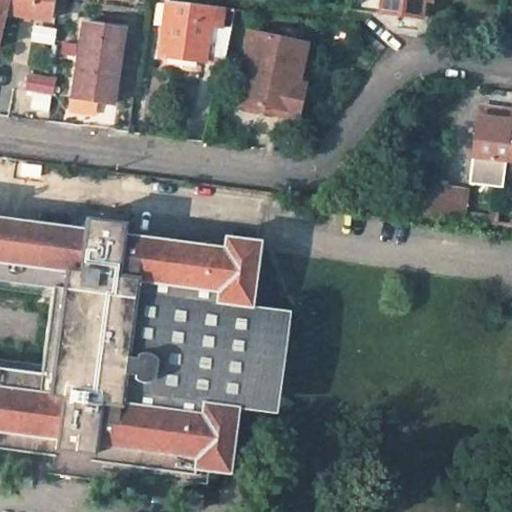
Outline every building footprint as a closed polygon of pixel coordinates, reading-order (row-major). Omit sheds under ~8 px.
[(47,20),(50,0),(0,0),(0,24),(3,14),(47,20)] [(381,0),(380,13),(420,19),(422,2),(430,3),(430,0),(381,0)] [(225,59),(229,43),(236,12),(172,3),(168,27),(161,27),(157,55),(215,63),(216,58),(225,59)] [(81,25),(71,100),(111,105),(120,31),(81,25)] [(311,46),(251,35),(242,75),(246,80),(240,106),(261,111),(262,106),(263,104),(281,108),(287,81),(303,84),(311,46)] [(55,81),(27,76),(24,91),(51,96),(55,81)] [(262,106),(261,111),(280,115),(279,117),(301,122),(309,85),(303,84),(287,81),(281,108),(263,104),(262,106)] [(476,115),(467,180),(500,184),(503,159),(508,119),(509,110),(482,106),(481,116),(476,115)] [(511,110),(509,110),(508,119),(503,159),(511,159),(511,110)] [(466,192),(428,186),(423,214),(462,219),(466,192)] [(252,307),(261,240),(226,235),(224,246),(124,233),(124,224),(84,218),(83,228),(0,217),(0,289),(51,295),(65,297),(51,393),(38,392),(0,386),(0,449),(56,458),(53,475),(91,480),(93,463),(200,477),(201,467),(230,471),(238,407),(202,402),(201,412),(120,402),(136,281),(216,292),(215,302),(252,307)] [(136,281),(120,402),(201,412),(202,402),(238,407),(275,411),(288,311),(252,307),(215,302),(216,292),(136,281)] [(51,295),(38,392),(51,393),(65,297),(51,295)]
